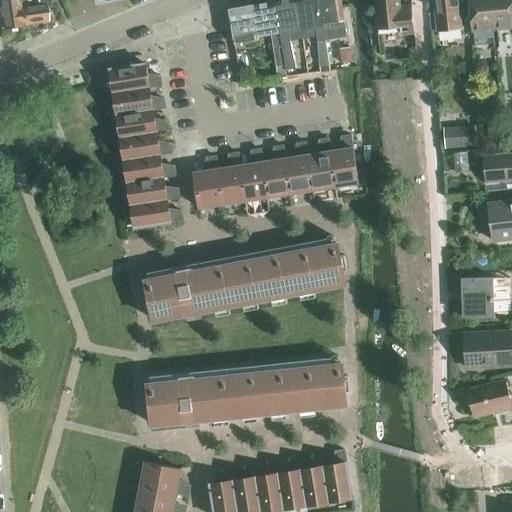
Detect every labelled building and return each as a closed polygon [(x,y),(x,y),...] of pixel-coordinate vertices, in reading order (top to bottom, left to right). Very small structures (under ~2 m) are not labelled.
[(0,0),(0,20),(1,29),(24,26),(19,0),(0,0)] [(19,0),(24,26),(47,23),(44,4),(51,3),(50,0),(19,0)] [(288,30),(300,28),(301,28),(296,0),(278,0),(274,1),(285,66),(286,71),(296,69),(288,30)] [(317,42),(316,42),(320,66),(330,65),(326,41),(325,41),(319,0),(296,0),(301,28),(314,26),(317,42)] [(319,0),(325,41),(326,41),(332,40),(347,37),(341,0),(319,0)] [(402,35),(415,33),(412,5),(401,6),(400,0),(375,0),(377,13),(376,13),(378,30),(401,27),(402,35)] [(463,0),(434,0),(436,13),(430,14),(432,32),(437,31),(437,32),(461,29),(460,17),(466,17),(463,0)] [(469,0),(473,32),(492,30),(489,0),(469,0)] [(511,0),(493,0),(497,29),(511,27),(511,0)] [(254,4),(259,35),(271,33),(276,67),(285,66),(274,1),(254,4)] [(228,7),(234,44),(259,39),(259,35),(254,4),(249,5),(249,4),(228,7)] [(350,46),(339,48),(342,62),(352,61),(350,46)] [(145,64),(109,70),(113,93),(148,87),(149,88),(161,86),(160,77),(147,79),(145,64)] [(151,101),(149,88),(148,87),(113,93),(117,116),(152,110),(152,111),(165,109),(163,99),(151,101)] [(154,124),(152,111),(152,110),(117,116),(120,138),(156,133),(168,131),(167,122),(154,124)] [(476,129),(444,131),(445,148),(477,146),(476,129)] [(158,146),(156,133),(120,138),(124,161),(159,155),(159,156),(172,154),(171,144),(158,146)] [(343,150),(330,152),(335,187),(358,183),(350,135),(341,137),(343,150)] [(320,153),(307,155),(313,191),(335,187),(330,152),(328,139),(318,141),(320,153)] [(298,157),(285,159),(290,194),(313,191),(307,155),(305,143),(296,144),(298,157)] [(275,160),(262,162),(268,198),(290,194),(285,159),(283,146),(273,148),(275,160)] [(240,166),(245,201),(268,198),(262,162),(260,150),(251,151),(253,164),(240,166)] [(217,170),(223,205),(245,201),(240,166),(238,153),(228,155),(230,168),(217,170)] [(162,169),(159,156),(159,155),(124,161),(128,183),(163,178),(176,176),(174,167),(162,169)] [(506,180),(504,155),(483,156),(485,182),(506,180)] [(204,159),(206,171),(193,173),(199,209),(223,205),(217,170),(216,170),(214,157),(204,159)] [(165,191),(163,178),(128,183),(131,206),(167,200),(167,201),(179,199),(178,189),(165,191)] [(169,214),(167,201),(167,200),(131,206),(135,229),(183,221),(181,212),(169,214)] [(511,200),(488,204),(493,241),(511,238),(511,200)] [(335,243),(147,279),(155,322),(343,285),(335,243)] [(495,315),(508,314),(507,277),(462,279),(464,317),(495,316),(495,315)] [(511,331),(465,334),(466,368),(511,365),(511,331)] [(154,426),(301,411),(344,406),(340,363),(149,383),(154,426)] [(511,400),(507,379),(467,389),(474,417),(511,407),(511,400)] [(345,450),(335,451),(337,464),(324,466),(322,453),(313,455),(315,467),(302,469),(300,457),(290,458),(292,471),(279,473),(277,460),(268,462),(270,475),(257,477),(255,464),(245,466),(247,478),(234,480),(232,468),(223,469),(225,482),(210,484),(214,511),(261,511),(352,498),(345,450)] [(189,496),(190,486),(178,484),(181,469),(145,462),(141,486),(176,493),(189,496)] [(185,511),(186,509),(173,506),(176,493),(141,486),(137,508),(156,511),(185,511)]
